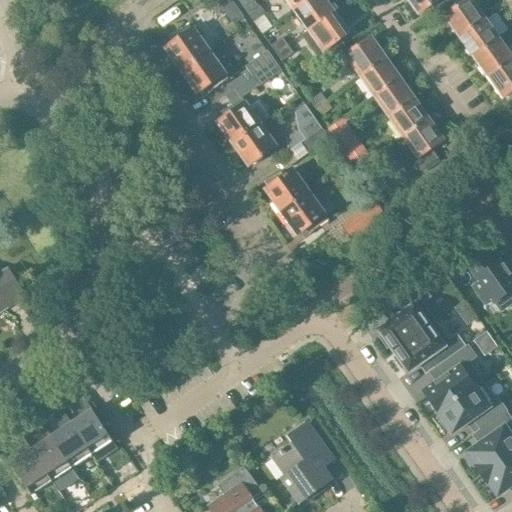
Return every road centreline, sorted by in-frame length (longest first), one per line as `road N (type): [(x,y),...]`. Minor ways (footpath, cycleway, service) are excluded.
road 1 (residential): [(212,325),(286,275),(114,27)]
road 2 (residential): [(453,511),(318,309)]
road 3 (residential): [(511,171),(318,309)]
road 4 (residential): [(212,325),(147,240),(102,232)]
road 5 (residential): [(452,107),(378,0)]
road 6 (residential): [(132,442),(236,368)]
road 7 (residential): [(132,442),(61,337)]
